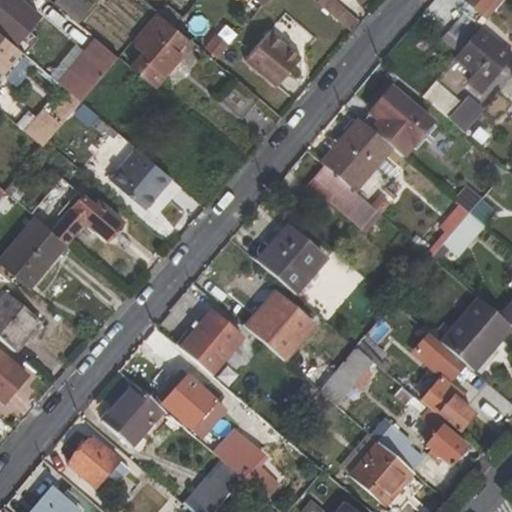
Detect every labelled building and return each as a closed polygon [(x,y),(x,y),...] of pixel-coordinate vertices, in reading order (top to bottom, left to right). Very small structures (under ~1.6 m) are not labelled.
[(0,0),(0,30),(15,43),(38,15),(19,0),(5,0),(5,1),(4,0),(0,0)] [(85,0),(56,0),(54,3),(78,24),(92,6),(85,0)] [(334,0),(314,0),(350,31),(359,21),(334,0)] [(484,19),(500,0),(466,0),(465,2),(484,19)] [(165,4),(158,14),(173,27),(181,17),(165,4)] [(143,52),(130,68),(156,90),(194,44),(173,27),(158,14),(133,43),(143,52)] [(462,14),(441,40),(458,55),(480,29),(462,14)] [(482,94),(511,58),(511,55),(481,27),(480,29),(458,55),(454,59),(471,74),(466,80),(482,94)] [(278,85),(300,57),(270,32),(247,60),(278,85)] [(0,74),(20,51),(0,33),(0,74)] [(216,35),(205,47),(218,58),(229,46),(216,35)] [(104,71),(117,56),(96,39),(84,53),(104,71)] [(104,71),(84,53),(70,70),(90,87),(104,71)] [(90,87),(70,70),(58,83),(69,92),(79,101),(90,87)] [(461,104),(435,82),(422,98),(464,134),(482,113),(466,99),(461,104)] [(242,119),(255,103),(232,83),(218,99),(242,119)] [(386,83),(365,109),(368,112),(390,87),(386,83)] [(390,87),(368,112),(360,122),(392,149),(406,161),(435,125),(390,87)] [(50,115),(43,109),(24,131),(42,145),(45,141),(79,101),(69,92),(50,115)] [(392,149),(360,122),(356,119),(320,164),(323,165),(355,193),(392,149)] [(106,124),(102,129),(115,140),(119,135),(106,124)] [(102,164),(99,169),(109,178),(134,147),(119,135),(115,140),(99,161),(102,164)] [(109,178),(145,209),(155,197),(152,194),(166,175),(134,147),(109,178)] [(382,216),(355,193),(323,165),(313,178),(333,196),(329,201),(367,233),(382,216)] [(155,197),(171,178),(166,175),(152,194),(155,197)] [(306,186),(326,204),(329,201),(333,196),(313,178),(306,186)] [(17,201),(23,193),(10,182),(4,190),(17,201)] [(69,209),(52,230),(66,242),(85,220),(108,239),(123,222),(97,199),(94,204),(68,183),(56,198),(69,209)] [(479,202),(462,188),(451,200),(457,205),(468,215),(479,202)] [(494,214),(480,202),(479,202),(468,215),(483,227),(494,214)] [(448,239),(468,215),(457,205),(437,229),(448,239)] [(0,256),(0,262),(30,288),(67,244),(66,242),(52,230),(35,216),(0,256)] [(275,240),(279,243),(259,266),(295,297),(326,260),(286,227),(275,240)] [(4,293),(0,297),(0,340),(16,354),(26,341),(24,338),(38,321),(4,293)] [(313,328),(275,295),(245,330),(284,363),(313,328)] [(429,322),(400,296),(394,303),(423,328),(429,322)] [(440,343),(474,372),(511,327),(499,316),(477,298),(440,343)] [(511,327),(511,326),(511,300),(499,316),(511,327)] [(211,313),(179,349),(192,360),(212,376),(243,340),(211,313)] [(382,350),(365,336),(355,348),(373,362),(382,350)] [(163,353),(183,370),(192,360),(179,349),(171,343),(163,353)] [(335,407),(373,362),(355,348),(317,392),(327,400),(335,407)] [(399,384),(408,373),(382,350),(373,362),(399,384)] [(0,403),(3,406),(27,377),(0,353),(0,403)] [(456,392),(441,377),(421,400),(460,433),(474,415),(453,396),(456,392)] [(196,426),(216,404),(186,378),(162,405),(199,437),(203,432),(196,426)] [(305,381),(296,393),(308,403),(317,392),(305,381)] [(476,395),(496,412),(506,400),(486,381),(476,395)] [(132,448),(162,411),(131,386),(101,422),(132,448)] [(393,397),(405,406),(413,397),(401,387),(393,397)] [(306,423),(327,400),(317,392),(308,403),(298,415),(306,423)] [(467,450),(439,427),(442,421),(427,408),(419,418),(435,431),(424,445),(451,468),(467,450)] [(243,480),(254,466),(262,457),(238,436),(218,459),(226,466),(243,480)] [(118,485),(131,470),(93,437),(68,466),(95,490),(107,477),(118,485)] [(347,476),(385,508),(414,474),(376,441),(347,476)] [(211,473),(183,505),(190,511),(215,511),(243,480),(226,466),(216,478),(211,473)] [(260,495),(272,480),(254,466),(243,480),(260,495)] [(162,510),(173,496),(150,478),(140,491),(162,510)] [(77,511),(78,511),(51,488),(32,511),(77,511)]
